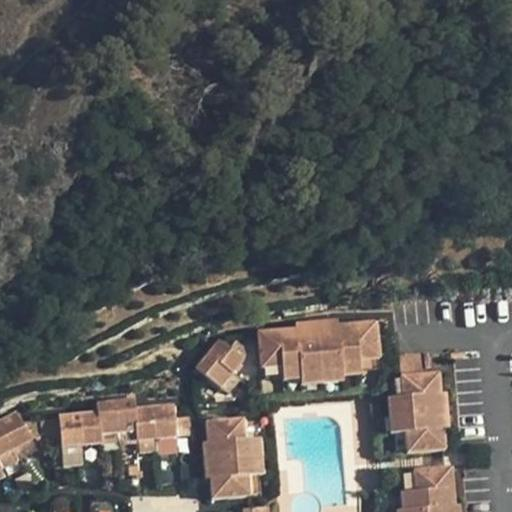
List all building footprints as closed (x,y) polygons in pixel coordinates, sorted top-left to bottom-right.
[(260,327),(263,368),(299,365),(299,369),(341,366),(342,361),(382,358),(379,320),(338,323),(338,318),(296,320),(296,325),(260,327)] [(198,367),(224,387),(247,357),(221,337),(198,367)] [(392,394),(395,433),(411,432),(411,450),(449,448),(447,431),(453,430),(450,391),(445,392),(443,372),(427,373),(426,350),(405,351),(406,373),(408,394),(392,394)] [(299,365),(263,368),(263,379),(299,378),(300,382),(343,379),(343,375),(384,373),(382,358),(342,361),(341,366),(299,369),(299,365)] [(391,374),(392,394),(408,394),(406,373),(391,374)] [(63,412),(64,445),(180,442),(178,408),(139,409),(140,399),(101,400),(100,410),(63,412)] [(0,413),(0,453),(36,437),(21,404),(0,413)] [(247,419),(249,439),(259,439),(258,418),(247,419)] [(210,421),(213,495),(251,493),(251,472),(261,472),(266,472),(263,438),(259,439),(249,439),(247,419),(210,421)] [(395,433),(395,450),(411,450),(411,432),(395,433)] [(462,511),(462,504),(455,503),(453,467),(416,468),(418,507),(411,506),(411,511),(462,511)] [(411,511),(411,506),(418,507),(416,468),(402,470),(403,506),(398,507),(397,511),(411,511)] [(251,472),(251,493),(262,493),(261,472),(251,472)] [(264,511),(264,502),(245,503),(245,511),(264,511)]
